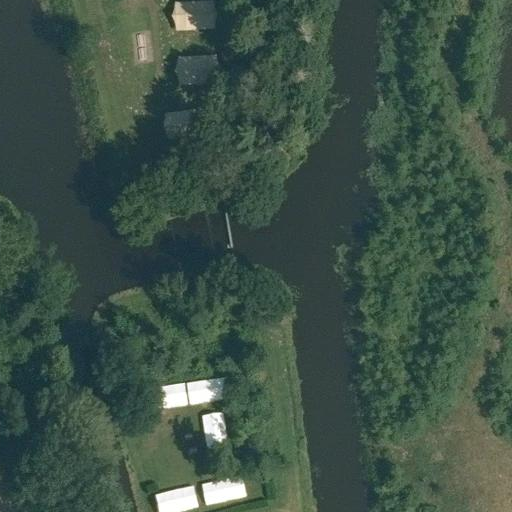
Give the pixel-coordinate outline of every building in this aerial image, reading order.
[(221,0),(184,0),(181,0),(182,29),(222,27),(221,0)] [(225,53),(185,55),(186,83),(226,81),(225,53)] [(215,107),(173,110),(175,138),(217,136),(215,107)] [(194,402),(234,393),(229,373),(189,382),(194,402)] [(208,413),(214,453),(235,450),(229,410),(208,413)]
